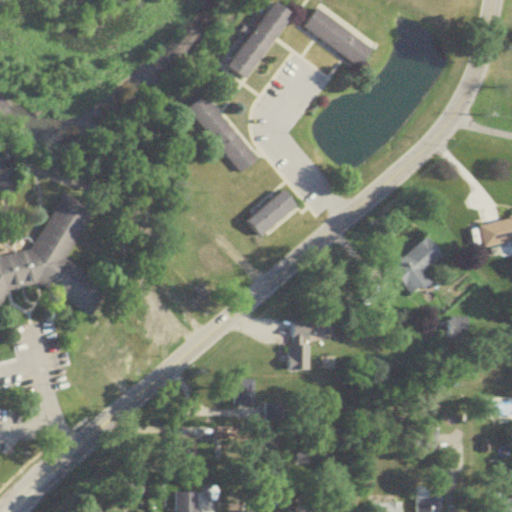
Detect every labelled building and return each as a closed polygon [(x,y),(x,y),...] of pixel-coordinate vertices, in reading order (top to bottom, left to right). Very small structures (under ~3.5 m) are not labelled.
[(262,0),(266,0),(285,13),(238,77),(217,62),(262,0)] [(313,4),(371,46),(357,64),(300,22),(313,4)] [(205,99),(255,151),(238,166),(189,114),(205,99)] [(277,183),(295,205),(259,233),(241,211),(277,183)] [(0,253),(26,244),(58,189),(92,209),(65,256),(106,279),(87,313),(45,289),(0,296),(0,253)] [(182,219),(194,207),(182,195),(170,207),(182,219)] [(511,241),(511,217),(473,225),(478,249),(511,241)] [(383,269),(407,298),(428,281),(420,271),(436,257),(420,238),(383,269)] [(234,274),(212,252),(197,268),(218,289),(234,274)] [(461,319),(442,318),(442,339),(461,339),(461,319)] [(287,326),(287,342),(301,342),(301,326),(287,326)] [(109,356),(123,373),(141,357),(126,341),(109,356)] [(304,347),(282,347),(282,373),(304,373),(304,347)] [(229,406),(250,406),(250,381),(229,381),(229,406)] [(433,456),(433,434),(412,434),(412,456),(433,456)] [(196,511),(197,511),(192,511),(192,494),(174,494),(174,511),(196,511)] [(479,511),(508,511),(509,500),(479,500),(479,511)]
